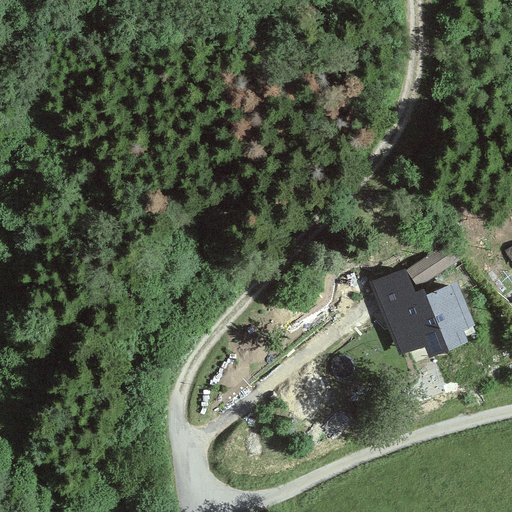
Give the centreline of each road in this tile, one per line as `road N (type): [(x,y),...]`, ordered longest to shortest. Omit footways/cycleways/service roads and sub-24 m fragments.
road 1 (track): [(183,447),(180,398),(192,368),(263,282),(362,185),(411,115),(425,52),(424,0)]
road 2 (unclassified): [(511,409),(428,430),(245,511)]
